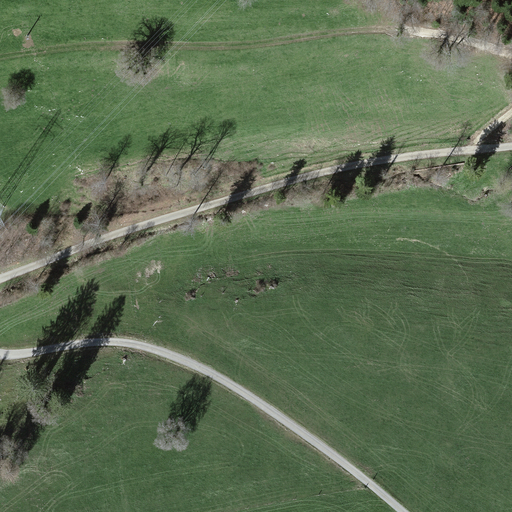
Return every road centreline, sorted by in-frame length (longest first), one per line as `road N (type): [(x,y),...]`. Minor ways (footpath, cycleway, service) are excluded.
road 1 (track): [(511,145),(370,160),(295,178),(0,277)]
road 2 (track): [(511,53),(434,32),(365,28),(241,45),(86,45),(0,57)]
road 3 (track): [(0,354),(114,341),(185,360),(248,394),(404,511)]
